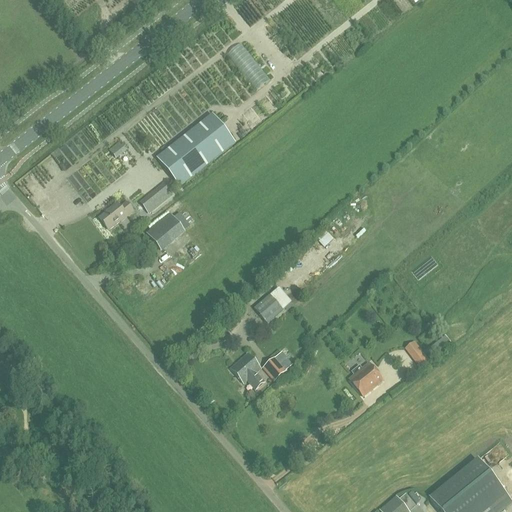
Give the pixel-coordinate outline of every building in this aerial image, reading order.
[(235,145),(212,116),(157,160),(179,188),(235,145)] [(154,209),(160,204),(152,195),(146,199),(154,209)] [(121,222),(133,213),(126,204),(120,209),(116,205),(109,210),(109,211),(99,219),(108,231),(120,222),(121,222)] [(183,232),(170,216),(147,235),(160,251),(183,232)] [(273,293),(253,310),(267,325),(286,308),(273,293)] [(255,392),(264,384),(256,374),(261,370),(248,355),(230,370),(243,385),(247,382),(255,392)] [(421,368),(429,362),(424,355),(416,361),(421,368)] [(286,372),(291,368),(284,360),(279,364),(275,359),(263,369),(274,382),(286,372)] [(4,363),(0,366),(0,371),(10,382),(16,377),(13,373),(17,369),(9,360),(5,364),(4,363)] [(355,377),(350,381),(363,397),(382,382),(369,365),(362,371),(359,367),(352,373),(355,377)] [(511,499),(479,459),(429,500),(439,511),(496,511),(511,500),(511,499)] [(406,511),(396,499),(381,511),(380,511),(406,511)]
